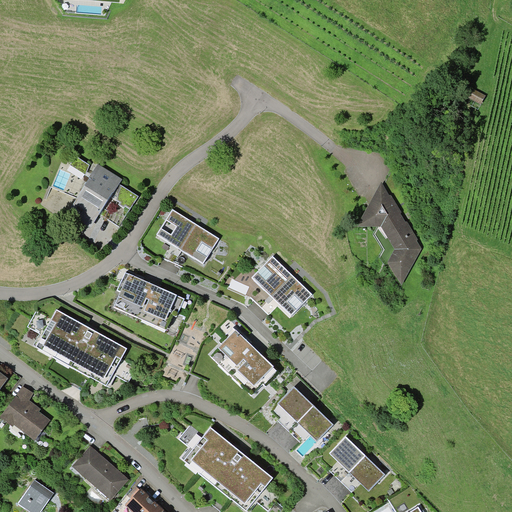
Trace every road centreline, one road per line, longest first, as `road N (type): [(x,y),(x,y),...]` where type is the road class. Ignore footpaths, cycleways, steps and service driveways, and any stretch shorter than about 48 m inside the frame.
road 1 (residential): [(0,291),(66,285),(102,266),(137,230),(166,181),(259,105),(284,109),(366,171)]
road 2 (residential): [(94,425),(146,397),(176,396),(223,413),(267,442),(337,511)]
road 3 (residential): [(94,425),(189,511)]
